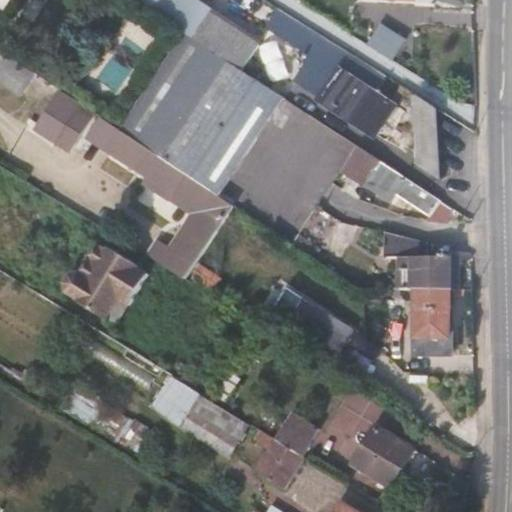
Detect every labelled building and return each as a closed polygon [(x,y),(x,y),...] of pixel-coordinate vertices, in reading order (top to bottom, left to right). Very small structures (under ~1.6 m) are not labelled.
[(0,0),(0,11),(3,13),(8,0),(0,0)] [(262,44),(223,20),(216,16),(204,33),(169,10),(175,0),(135,0),(186,33),(245,71),(262,44)] [(204,33),(216,16),(191,0),(175,0),(169,10),(204,33)] [(388,77),(350,52),(349,52),(298,20),(281,9),(280,9),(267,29),(269,30),(299,49),(303,51),(306,64),(296,81),(321,98),(322,96),(389,141),(408,111),(401,106),(378,92),(388,77)] [(299,49),(269,30),(263,39),(293,59),(299,49)] [(221,195),(285,97),(245,71),(186,33),(121,130),(122,130),(124,132),(221,195)] [(28,84),(35,72),(16,60),(9,71),(28,84)] [(72,150),(91,120),(78,112),(81,105),(61,92),(40,125),(32,120),(30,123),(72,150)] [(436,112),(414,112),(415,170),(437,170),(436,112)] [(113,142),(121,129),(103,118),(95,130),(113,142)] [(186,279),(234,204),(221,196),(221,195),(124,132),(111,151),(152,177),(148,184),(171,198),(174,193),(202,212),(176,252),(171,249),(159,241),(150,256),(186,279)] [(442,200),(409,179),(359,146),(358,146),(342,171),(366,187),(367,185),(393,202),(399,193),(431,215),(442,200)] [(202,212),(174,193),(171,198),(194,213),(171,249),(176,252),(202,212)] [(317,247),(331,225),(315,212),(294,244),(305,251),(315,257),(322,248),(319,246),(318,247),(317,247)] [(462,290),(462,257),(455,258),(429,258),(429,243),(428,243),(386,232),(386,260),(399,259),(399,260),(399,290),(416,290),(456,290),(462,290)] [(114,329),(150,275),(96,240),(61,293),(114,329)] [(455,341),(456,290),(416,290),(416,341),(455,341)] [(313,337),(348,345),(353,324),(318,316),(313,337)] [(224,404),(241,378),(231,372),(215,398),(224,404)] [(213,400),(176,378),(159,403),(235,453),(253,425),(213,400)] [(86,423),(101,399),(101,398),(102,396),(81,383),(80,385),(78,384),(73,394),(70,392),(61,408),(66,411),(86,423)] [(100,431),(116,408),(101,399),(86,423),(100,431)] [(120,444),(135,421),(120,411),(117,409),(116,408),(100,431),(104,434),(119,442),(120,444)] [(305,457),(321,429),(294,413),(277,439),(281,442),(294,450),(305,457)] [(144,459),(160,434),(137,419),(135,421),(120,444),(144,459)] [(393,487),(416,449),(380,427),(357,464),(393,487)] [(286,489),(306,457),(305,458),(294,450),(281,442),(277,439),(263,431),(257,439),(271,448),(256,471),(286,489)] [(359,511),(344,503),(338,511),(359,511)]
